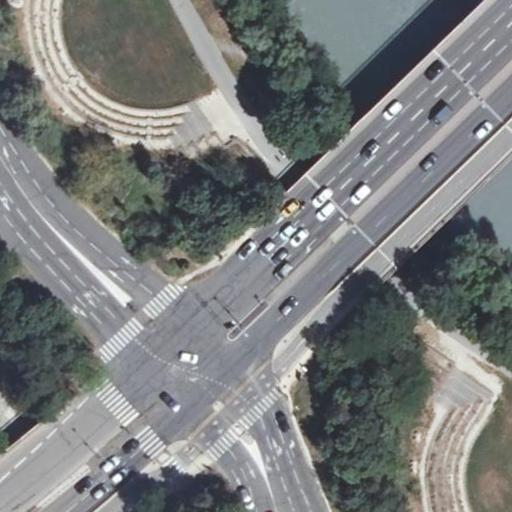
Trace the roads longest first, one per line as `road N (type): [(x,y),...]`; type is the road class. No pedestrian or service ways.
road 1 (primary): [(511,20),(189,333)]
road 2 (primary): [(230,384),(344,255),(511,98)]
road 3 (secondary): [(189,333),(0,152)]
road 4 (secondary): [(0,182),(16,221),(150,367)]
road 5 (primary): [(150,367),(0,495)]
road 6 (primary): [(77,511),(193,416)]
road 7 (secondary): [(293,511),(253,413),(230,384)]
